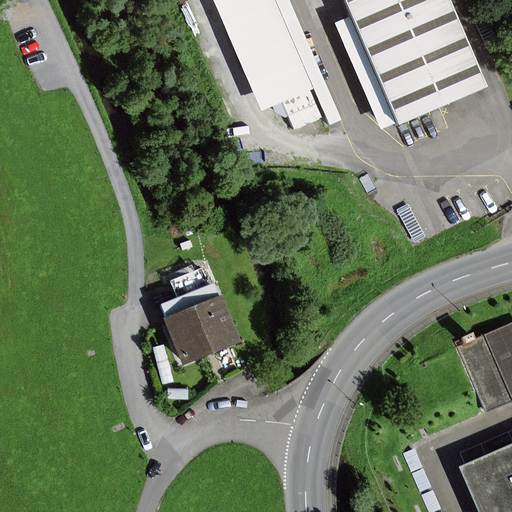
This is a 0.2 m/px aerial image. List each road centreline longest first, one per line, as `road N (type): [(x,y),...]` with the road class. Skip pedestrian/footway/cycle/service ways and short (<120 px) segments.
road 1 (track): [(175,451),(147,423),(129,353),(137,301),(127,197),(41,0)]
road 2 (primary): [(511,261),(425,294),(375,328),(330,387),(314,431)]
road 3 (unclassified): [(314,431),(242,418),(204,427),(175,451),(146,511)]
